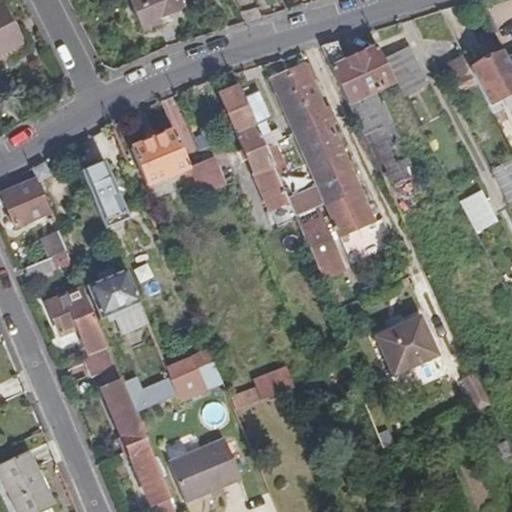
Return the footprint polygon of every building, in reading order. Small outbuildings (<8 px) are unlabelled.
[(177,10),(173,0),(129,0),(143,31),(159,23),(156,18),(177,10)] [(0,52),(22,41),(1,1),(0,1),(0,52)] [(346,59),(336,41),(321,45),(364,135),(376,130),(360,96),(378,88),(360,53),(346,59)] [(398,79),(379,43),(360,53),(378,88),(398,79)] [(411,46),(390,58),(406,93),(429,81),(411,46)] [(511,65),(508,59),(504,51),(471,67),(479,83),(493,112),(508,104),(511,111),(511,65)] [(471,67),(465,56),(444,67),(458,94),(479,83),(471,67)] [(307,63),(288,71),(346,201),(328,208),(333,220),(344,245),(351,243),(353,246),(371,237),(368,229),(377,225),(332,122),(341,118),(333,101),(325,105),(307,63)] [(346,201),(288,71),(272,78),(320,187),(289,200),(297,219),(298,220),(319,211),(328,208),(346,201)] [(244,97),(239,87),(220,94),(237,133),(256,125),(244,97)] [(413,209),(401,214),(403,217),(420,209),(408,184),(420,177),(378,88),(360,96),(376,130),(413,209)] [(259,92),(244,97),(256,125),(266,121),(271,119),(259,92)] [(131,141),(122,118),(110,124),(120,147),(131,141)] [(256,125),(266,148),(287,139),(282,127),(271,132),(266,121),(256,125)] [(271,208),(289,200),(279,176),(267,150),(266,148),(256,125),(237,133),(271,208)] [(376,130),(364,135),(401,214),(413,209),(376,130)] [(189,169),(173,132),(131,149),(147,186),(182,172),(189,189),(196,186),(189,169)] [(267,150),(279,176),(288,172),(277,146),(267,150)] [(52,172),(46,158),(32,166),(37,178),(52,172)] [(104,159),(83,169),(108,225),(130,216),(104,159)] [(189,169),(196,186),(201,197),(217,191),(224,188),(214,164),(204,162),(189,169)] [(511,204),(511,162),(493,172),(511,205),(511,204)] [(50,209),(37,178),(3,192),(16,222),(50,209)] [(464,204),(480,233),(500,223),(484,193),(464,204)] [(297,219),(289,200),(271,208),(279,227),(297,219)] [(325,281),(344,272),(327,230),(306,239),(325,281)] [(41,238),(49,257),(67,250),(59,231),(41,238)] [(49,257),(25,267),(32,283),(53,274),(52,269),(71,261),(67,250),(49,257)] [(140,301),(126,267),(86,285),(100,318),(112,313),(140,301)] [(81,335),(88,353),(107,345),(83,288),(49,302),(62,335),(77,328),(81,335)] [(140,301),(112,313),(121,335),(150,323),(140,301)] [(440,357),(421,317),(406,324),(407,328),(395,335),(391,330),(375,338),(395,378),(440,357)] [(85,355),(88,353),(81,335),(67,341),(75,359),(85,355)] [(207,349),(202,337),(163,353),(168,365),(191,356),(207,349)] [(88,353),(85,355),(92,375),(101,372),(115,365),(114,363),(107,345),(88,353)] [(217,370),(207,349),(191,356),(200,377),(217,370)] [(135,413),(147,407),(179,392),(177,387),(173,377),(140,391),(134,378),(152,369),(145,350),(114,363),(115,365),(135,413)] [(191,356),(168,365),(173,377),(177,387),(200,377),(191,356)] [(152,511),(176,511),(135,413),(115,365),(101,372),(105,379),(91,386),(142,507),(149,505),(152,511)] [(257,387),(261,401),(285,393),(296,389),(287,366),(253,379),(256,388),(257,387)] [(491,405),(476,372),(462,379),(477,411),(491,405)] [(256,388),(228,396),(234,409),(261,401),(257,387),(256,388)] [(219,402),(199,407),(204,424),(223,419),(219,402)] [(381,416),(373,419),(382,441),(390,437),(381,416)] [(382,441),(377,428),(365,433),(372,449),(384,444),(382,441)] [(240,478),(223,440),(168,463),(185,501),(240,478)] [(511,460),(511,448),(508,440),(497,445),(505,463),(511,460)] [(54,509),(28,455),(0,468),(0,473),(19,511),(49,511),(50,511),(54,509)]
